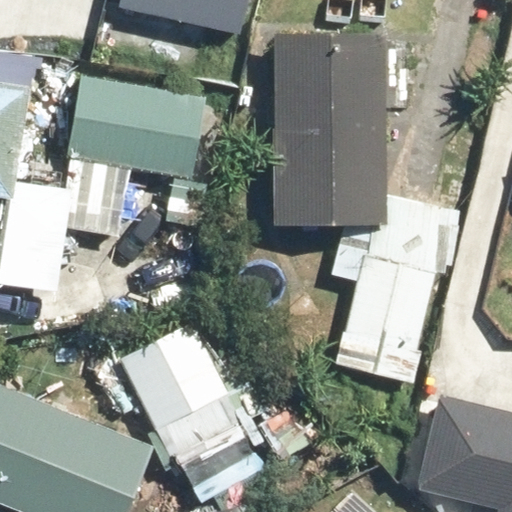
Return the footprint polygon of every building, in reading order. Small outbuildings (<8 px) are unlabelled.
[(139,0),(233,19),(236,0),(139,0)] [(280,30),(283,215),(400,214),(397,28),(280,30)] [(51,75),(0,66),(0,284),(16,287),(51,75)] [(99,69),(82,148),(187,171),(204,92),(99,69)] [(338,370),(415,383),(433,272),(356,260),(338,370)] [(149,400),(226,371),(206,318),(129,347),(149,400)] [(0,359),(0,358),(0,484),(59,511),(129,511),(166,435),(0,359)] [(492,511),(511,511),(511,410),(446,393),(421,485),(495,504),(492,511)]
